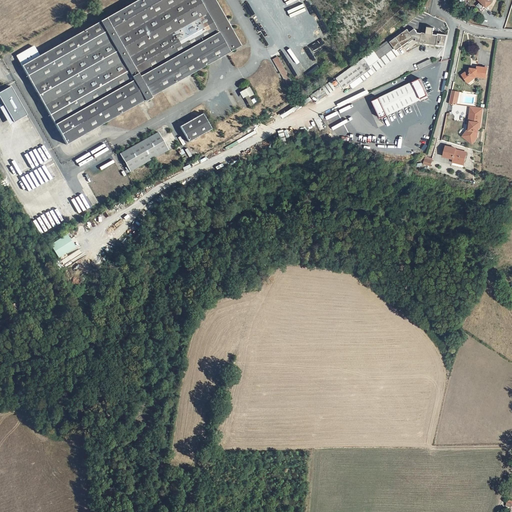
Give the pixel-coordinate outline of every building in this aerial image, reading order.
[(31,46),(14,55),(64,144),(138,103),(213,62),(240,46),(214,0),(135,0),(36,55),(31,46)] [(479,1),(477,4),(482,10),(485,7),(479,1)] [(415,35),(411,30),(408,32),(405,29),(383,45),(381,42),(371,50),(373,52),(338,78),(344,86),(355,79),(358,82),(363,79),(360,75),(370,69),(379,62),(382,65),(397,54),(394,50),(411,37),(414,36),(415,35)] [(419,42),(435,45),(436,35),(421,33),(421,34),(417,33),(416,36),(415,37),(414,41),(419,42)] [(290,82),(276,57),(271,60),(285,85),(290,82)] [(430,59),(417,65),(418,69),(431,64),(430,59)] [(405,65),(408,72),(417,68),(413,61),(405,65)] [(370,69),(373,72),(382,65),(379,62),(370,69)] [(477,68),(469,67),(463,71),(468,79),(475,75),(486,76),(487,66),(477,65),(477,68)] [(419,98),(410,81),(379,98),(388,115),(419,98)] [(27,114),(11,86),(0,92),(0,96),(15,121),(27,114)] [(248,87),(238,92),(242,100),(252,94),(248,87)] [(343,101),(344,104),(364,95),(363,92),(343,101)] [(451,95),(449,103),(457,104),(458,96),(451,95)] [(469,130),(465,134),(474,140),(477,137),(478,127),(480,127),(483,108),(471,106),(469,115),(471,115),(469,130)] [(209,128),(201,113),(178,126),(187,141),(209,128)] [(471,115),(469,115),(467,129),(462,135),(472,143),(474,140),(465,134),(469,130),(471,115)] [(164,149),(155,131),(116,153),(126,170),(164,149)] [(458,150),(446,146),(443,157),(453,160),(453,161),(463,164),(466,154),(457,152),(458,150)] [(423,164),(431,166),(432,158),(424,156),(423,164)] [(48,245),(57,258),(74,247),(66,234),(48,245)]
